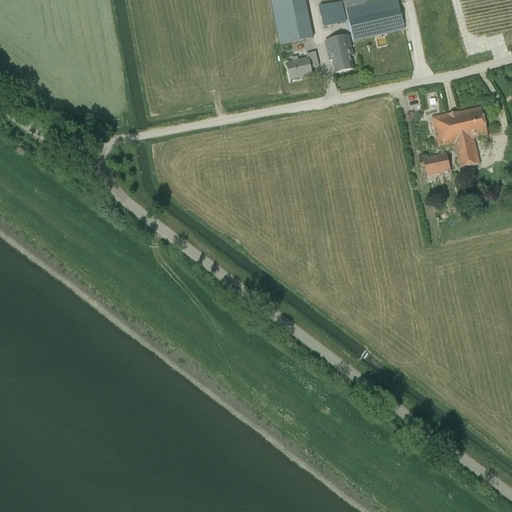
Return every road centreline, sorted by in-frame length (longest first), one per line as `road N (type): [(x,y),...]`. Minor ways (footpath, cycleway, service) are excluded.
road 1 (unclassified): [(511,496),(110,185),(95,146)]
road 2 (unclassified): [(95,146),(511,59)]
